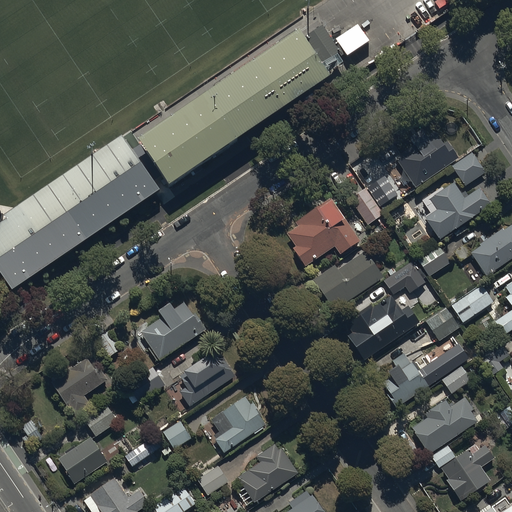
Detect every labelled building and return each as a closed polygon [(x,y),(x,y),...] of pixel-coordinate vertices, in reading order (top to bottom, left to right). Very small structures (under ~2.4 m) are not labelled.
[(437,0),(438,0),(435,3),(440,10),(450,3),(447,0),(437,0)] [(307,20),(140,131),(170,180),(334,73),(307,20)] [(340,54),(323,28),(308,38),(326,64),(340,54)] [(369,46),(357,28),(336,42),(347,59),(369,46)] [(414,148),(396,160),(417,190),(459,160),(447,143),(443,146),(434,134),(426,140),(421,133),(409,141),(414,148)] [(152,185),(160,179),(138,148),(132,152),(122,137),(4,219),(1,214),(0,213),(0,276),(13,296),(159,196),(152,185)] [(473,155),(452,168),(465,188),(485,176),(473,155)] [(385,176),(368,187),(381,206),(398,194),(385,176)] [(438,214),(427,221),(440,242),(492,208),(481,191),(465,201),(455,185),(430,201),(438,214)] [(383,218),(366,190),(350,200),(368,227),(383,218)] [(296,248),(293,251),(306,269),(335,249),(340,257),(360,243),(331,201),(293,228),(295,231),(288,236),(296,248)] [(460,264),(461,263),(471,256),(487,279),(511,261),(511,227),(504,233),(503,231),(479,248),(480,249),(472,255),(465,246),(454,254),(460,264)] [(437,246),(416,260),(428,279),(449,265),(437,246)] [(334,268),(313,283),(334,314),(384,281),(365,254),(337,273),(334,268)] [(395,297),(406,289),(410,297),(427,286),(424,281),(425,279),(414,264),(385,283),(395,297)] [(511,309),(511,313),(496,324),(504,338),(511,332),(511,284),(505,289),(511,297),(506,300),(511,309)] [(481,286),(450,306),(463,325),(493,305),(481,286)] [(352,334),(347,338),(364,363),(419,325),(408,310),(402,314),(391,298),(373,311),(371,307),(357,317),(360,320),(347,328),(352,334)] [(140,335),(149,349),(159,364),(207,333),(196,316),(193,318),(184,305),(173,312),(170,307),(158,315),(162,320),(140,335)] [(447,310),(426,324),(439,344),(460,330),(447,310)] [(95,338),(109,359),(121,351),(107,331),(95,338)] [(396,389),(386,396),(395,410),(469,358),(459,343),(418,371),(414,365),(412,366),(404,355),(392,362),(398,371),(388,377),(396,389)] [(500,344),(479,358),(492,377),(503,370),(499,365),(509,358),(500,344)] [(186,389),(179,394),(190,410),(235,380),(218,355),(180,380),(186,389)] [(87,362),(51,385),(74,419),(90,408),(84,398),(108,382),(99,368),(94,372),(87,362)] [(138,403),(139,405),(165,387),(153,369),(121,390),(133,406),(138,403)] [(462,370),(442,383),(452,396),(471,383),(462,370)] [(427,421),(412,431),(429,457),(478,425),(471,414),(473,412),(465,399),(449,409),(446,404),(425,418),(427,421)] [(247,400),(212,422),(219,434),(215,437),(218,441),(215,443),(223,456),(266,429),(260,420),(262,419),(254,405),(251,407),(247,400)] [(104,405),(83,419),(95,438),(117,424),(104,405)] [(499,413),(495,416),(500,424),(511,415),(511,409),(510,407),(500,414),(499,413)] [(36,419),(21,429),(27,438),(23,441),(29,450),(44,441),(39,433),(43,430),(36,419)] [(179,422),(162,433),(175,452),(191,441),(179,422)] [(152,439),(124,458),(131,470),(160,450),(152,439)] [(91,440),(58,461),(74,486),(107,465),(91,440)] [(274,447),(257,459),(260,465),(238,480),(255,506),(299,476),(282,451),(278,453),(274,447)] [(448,447),(431,458),(438,470),(456,460),(448,447)] [(474,448),(441,471),(449,481),(447,483),(462,504),(490,483),(481,470),(494,461),(485,448),(478,453),(474,448)] [(217,469),(197,482),(207,498),(228,484),(217,469)] [(116,482),(84,503),(89,511),(142,511),(149,507),(140,493),(128,500),(116,482)] [(187,511),(195,506),(183,489),(153,510),(154,511),(187,511)] [(293,511),(291,511),(321,511),(312,498),(310,499),(307,494),(289,505),(293,511)]
